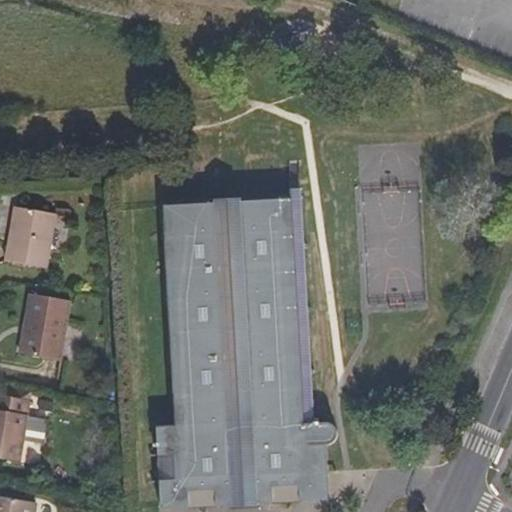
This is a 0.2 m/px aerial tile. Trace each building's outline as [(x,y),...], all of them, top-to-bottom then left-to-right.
[(306,416),(294,200),(155,208),(167,430),(150,431),(154,501),(299,493),(317,476),(316,447),(324,445),(327,440),(327,429),(320,424),(302,426),(302,418),(306,416)] [(44,267),(55,212),(14,203),(2,258),(44,267)] [(53,357),(65,297),(27,290),(15,349),(53,357)] [(36,448),(40,423),(20,419),(22,404),(0,399),(0,462),(8,464),(12,444),(36,448)] [(153,511),(319,501),(317,476),(299,493),(154,501),(153,511)] [(0,511),(27,511),(29,507),(0,502),(0,511)]
